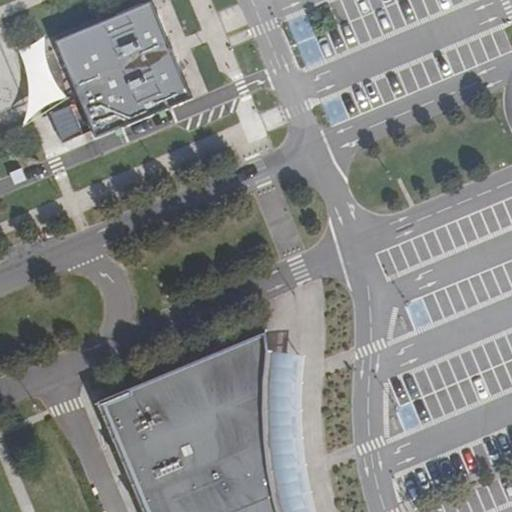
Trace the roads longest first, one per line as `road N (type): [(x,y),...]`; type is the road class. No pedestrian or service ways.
road 1 (unclassified): [(0,393),(358,246)]
road 2 (unclassified): [(318,148),(0,279)]
